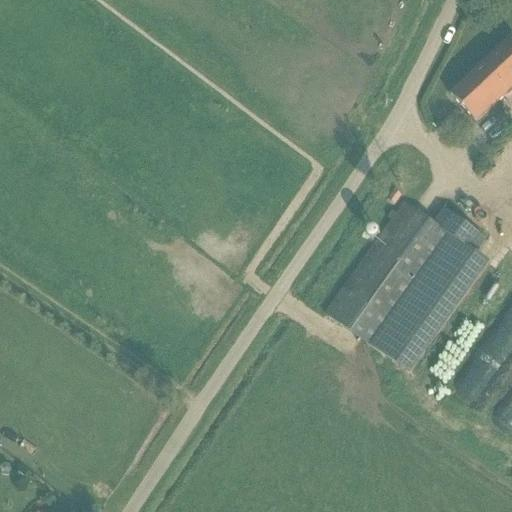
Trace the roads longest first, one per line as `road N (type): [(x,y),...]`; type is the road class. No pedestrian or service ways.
road 1 (unclassified): [(130,511),(392,122),(454,0)]
road 2 (track): [(392,122),(511,216)]
